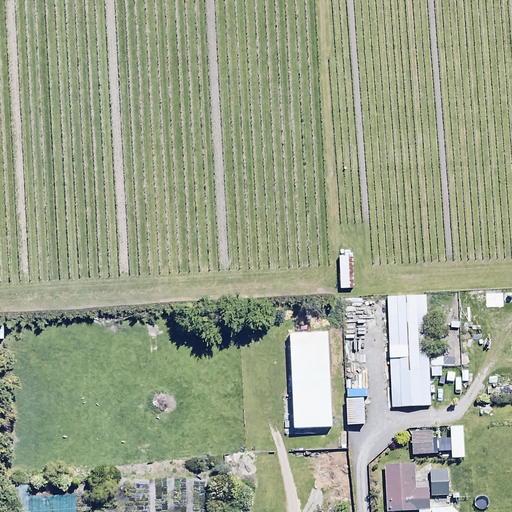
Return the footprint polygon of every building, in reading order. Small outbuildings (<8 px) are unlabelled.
[(352,287),(350,255),(336,255),(338,288),(352,287)] [(426,295),(385,298),(388,408),(429,407),(426,295)] [(440,377),(439,358),(429,358),(429,377),(440,377)] [(409,433),(410,455),(430,454),(429,432),(409,433)] [(383,465),(385,511),(422,511),(422,509),(426,509),(426,482),(413,483),(412,464),(383,465)] [(445,470),(428,471),(429,497),(446,496),(445,470)] [(72,511),(72,496),(27,498),(27,511),(72,511)]
